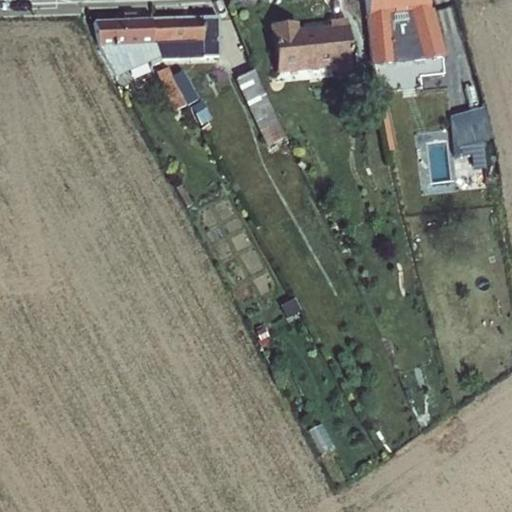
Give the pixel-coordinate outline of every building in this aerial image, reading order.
[(358,0),(368,69),(436,47),(424,0),(358,0)] [(214,19),(147,23),(150,54),(154,61),(214,59),(214,19)] [(90,24),(88,31),(113,79),(140,63),(146,67),(157,66),(154,61),(150,54),(147,23),(90,24)] [(291,24),(271,26),(275,73),(331,68),(332,75),(349,74),(345,23),(326,25),(327,32),(292,35),(291,24)] [(160,71),(150,77),(174,117),(184,110),(169,86),(160,71)] [(250,73),(233,82),(257,131),(274,123),(250,73)] [(178,80),(169,86),(184,110),(193,105),(178,80)]
